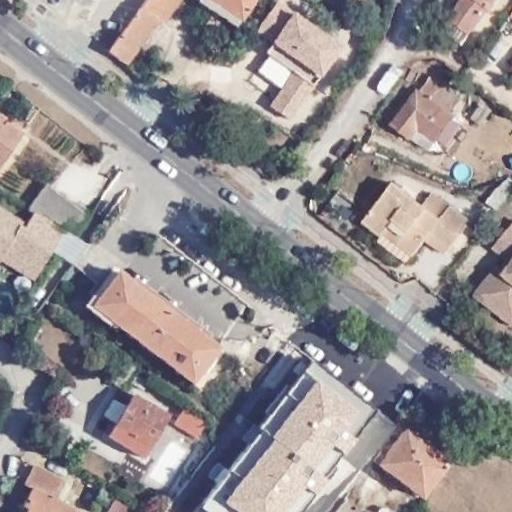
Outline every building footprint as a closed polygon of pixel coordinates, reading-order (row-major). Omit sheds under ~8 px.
[(124,64),(129,58),(156,20),(159,21),(174,0),(142,0),(105,50),(124,64)] [(196,0),(209,9),(217,1),(214,0),(196,0)] [(214,0),(217,1),(222,5),(215,14),(231,25),(237,15),(239,17),(249,0),(214,0)] [(448,20),(463,33),(486,0),(451,0),(447,6),(453,11),(448,20)] [(217,1),(209,9),(215,14),(222,5),(217,1)] [(336,47),(272,1),(253,30),(270,42),(262,52),(290,72),(267,106),(285,119),(336,47)] [(456,42),(463,33),(448,20),(441,30),(456,42)] [(428,75),(416,90),(445,113),(457,98),(428,75)] [(445,113),(416,90),(415,89),(390,122),(423,149),(431,138),(449,116),(445,113)] [(227,100),(214,92),(207,102),(220,110),(227,100)] [(449,116),(431,138),(441,145),(457,122),(449,116)] [(0,160),(20,133),(4,121),(0,126),(0,160)] [(63,227),(74,232),(85,216),(45,183),(26,207),(34,211),(63,227)] [(378,237),(381,233),(385,228),(399,238),(395,243),(409,254),(422,239),(427,233),(447,248),(468,223),(446,207),(435,219),(417,204),(390,184),(359,221),(378,237)] [(428,193),(417,204),(435,219),(446,207),(428,193)] [(0,210),(0,258),(31,277),(63,227),(34,211),(25,225),(0,210)] [(489,291),(511,308),(511,221),(494,243),(511,257),(511,273),(511,274),(506,270),(489,291)] [(385,228),(381,233),(395,243),(399,238),(385,228)] [(427,233),(422,239),(442,254),(447,248),(427,233)] [(91,237),(81,251),(104,268),(115,255),(91,237)] [(511,320),(511,308),(489,291),(506,270),(497,264),(476,291),(511,320)] [(218,347),(117,271),(91,306),(191,382),(218,347)] [(131,367),(119,359),(104,377),(117,387),(131,367)] [(337,367),(330,378),(352,393),(359,383),(337,367)] [(292,436),(329,463),(344,445),(336,438),(356,413),(319,386),(291,421),(272,407),(250,436),(270,451),(282,437),(288,441),(292,436)] [(112,428),(134,442),(148,450),(169,417),(133,395),(112,428)] [(198,439),(205,417),(181,410),(174,432),(198,439)] [(128,451),(134,442),(112,428),(105,437),(128,451)] [(446,461),(402,428),(376,463),(420,496),(446,461)] [(59,481),(31,467),(21,483),(29,488),(20,506),(25,508),(22,511),(73,511),(74,511),(50,497),(59,481)] [(317,482),(308,475),(299,485),(308,493),(317,482)] [(332,511),(339,505),(344,498),(331,488),(315,508),(305,511),(332,511)] [(349,511),(354,506),(344,498),(339,505),(332,511),(349,511)] [(113,501),(108,511),(125,511),(127,507),(113,501)]
